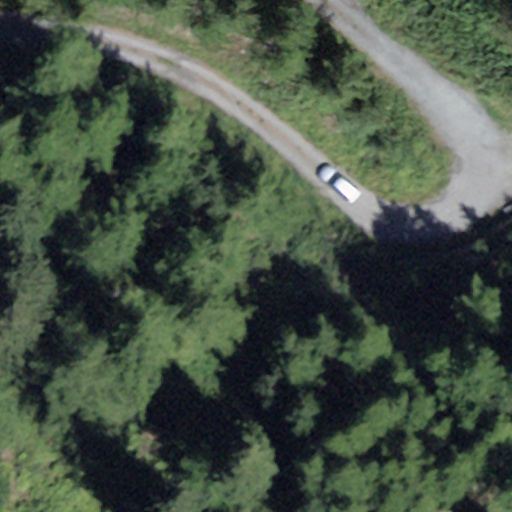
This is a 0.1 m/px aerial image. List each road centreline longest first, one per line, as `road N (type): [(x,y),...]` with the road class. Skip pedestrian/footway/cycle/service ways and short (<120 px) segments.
road 1 (track): [(511,189),(416,234),(110,39),(0,17)]
road 2 (track): [(315,0),(427,78),(511,172)]
